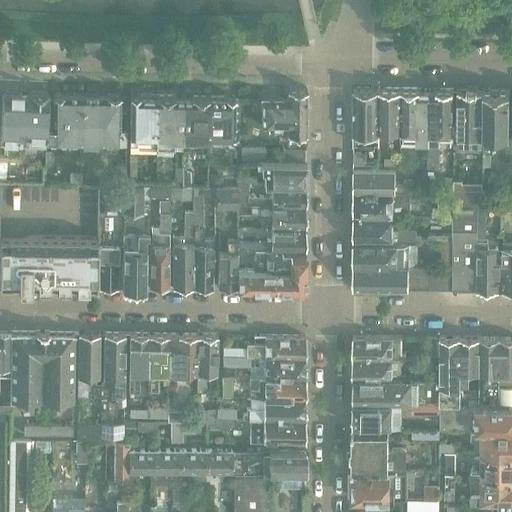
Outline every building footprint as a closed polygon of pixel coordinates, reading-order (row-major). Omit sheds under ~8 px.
[(287,142),(306,142),(306,87),(287,87),(287,98),(261,97),(261,99),(251,99),(251,112),(261,112),(260,124),(287,124),(287,142)] [(379,142),(379,133),(379,89),(353,88),(353,141),(379,142)] [(402,89),(379,89),(379,133),(402,133),(402,89)] [(419,89),(402,89),(402,133),(402,141),(429,141),(430,90),(419,90),(419,89)] [(453,133),(453,90),(435,89),(435,90),(430,90),(429,141),(429,164),(440,164),(440,133),(453,133)] [(482,165),(482,90),(457,90),(457,137),(471,137),(471,145),(477,145),(477,153),(475,153),(475,165),(482,165)] [(509,91),(482,90),(482,165),(492,165),(492,137),(509,138),(509,91)] [(0,138),(23,140),(23,143),(45,145),(45,140),(46,125),(48,92),(28,91),(28,93),(3,91),(1,119),(0,118),(0,138)] [(52,125),(46,125),(45,140),(81,141),(81,95),(63,94),(63,93),(53,93),(52,125)] [(106,95),(81,95),(81,141),(125,141),(126,95),(106,94),(106,95)] [(129,145),(155,145),(156,96),(139,96),(139,95),(129,95),(129,145)] [(181,148),(182,97),(175,96),(156,96),(155,145),(155,147),(172,148),(181,148)] [(208,138),(208,97),(208,96),(191,96),(191,97),(182,97),(181,148),(208,148),(208,138)] [(226,97),(208,97),(208,138),(238,138),(238,97),(226,97)] [(306,149),(284,149),(284,162),(306,162),(306,149)] [(353,162),(365,162),(365,153),(353,153),(353,162)] [(261,171),(264,171),(273,171),(273,182),(305,182),(306,162),(284,162),(257,161),(257,166),(261,166),(261,171)] [(181,180),(180,185),(191,185),(191,170),(181,164),(181,165),(181,180)] [(353,193),(410,193),(417,193),(417,189),(410,189),(410,181),(404,181),(404,184),(397,184),(397,170),(353,170),(353,193)] [(97,237),(97,238),(97,285),(122,285),(122,185),(98,184),(97,237)] [(122,185),(122,285),(122,286),(145,286),(145,241),(147,241),(147,185),(122,185)] [(147,185),(147,196),(169,196),(169,185),(147,185)] [(169,185),(169,196),(194,196),(194,185),(191,185),(180,185),(169,185)] [(194,185),(194,212),(193,286),(213,287),(213,240),(202,240),(203,185),(194,185)] [(238,206),(238,185),(215,185),(215,206),(238,206)] [(262,205),(305,205),(305,186),(273,186),(273,197),(262,197),(262,205)] [(453,266),(453,277),(453,289),(477,290),(478,240),(484,240),(484,196),(482,196),(482,189),(453,189),(453,216),(453,234),(453,240),(453,266)] [(511,189),(502,189),(502,199),(511,198),(511,189)] [(410,193),(353,193),(353,214),(401,214),(402,203),(410,204),(410,193)] [(453,193),(442,193),(442,216),(453,216),(453,193)] [(305,205),(262,205),(256,205),(256,214),(272,214),(272,225),(305,226),(305,205)] [(173,234),(173,286),(193,286),(194,212),(184,212),(184,234),(173,234)] [(149,245),(149,285),(149,286),(169,286),(169,214),(160,214),(160,228),(151,228),(151,245),(149,245)] [(443,240),(453,240),(453,234),(415,234),(415,229),(393,229),(393,218),(353,218),(353,240),(443,240)] [(237,249),(255,249),(305,250),(305,230),(271,229),(271,241),(237,241),(237,249)] [(0,236),(0,283),(97,285),(97,238),(97,237),(0,236)] [(237,287),(237,269),(237,249),(237,241),(237,236),(234,236),(233,241),(228,241),(228,252),(218,252),(218,287),(237,287)] [(501,290),(511,290),(511,239),(503,240),(503,248),(501,248),(501,290)] [(453,266),(453,240),(443,240),(443,266),(453,266)] [(487,240),(484,240),(478,240),(477,290),(499,290),(499,248),(487,248),(487,240)] [(353,243),(353,265),(409,266),(409,244),(353,243)] [(237,269),(237,287),(301,287),(305,283),(305,250),(255,249),(255,269),(237,269)] [(409,266),(353,265),(353,288),(409,289),(409,266)] [(420,266),(409,266),(409,289),(420,289),(420,266)] [(431,266),(420,266),(420,289),(431,289),(431,266)] [(442,266),(431,266),(431,289),(442,289),(442,266)] [(442,289),(453,289),(453,277),(453,266),(442,266),(442,289)] [(10,332),(0,331),(0,374),(9,374),(10,332)] [(73,400),(73,333),(48,332),(48,331),(35,331),(35,332),(10,332),(9,374),(9,399),(73,400)] [(99,378),(100,333),(78,333),(77,395),(86,395),(87,377),(99,378)] [(124,403),(125,333),(104,333),(103,378),(114,378),(114,403),(124,403)] [(138,380),(148,380),(148,372),(149,334),(129,333),(129,392),(138,392),(138,380)] [(148,372),(148,380),(148,392),(157,392),(157,380),(169,380),(169,372),(169,334),(149,334),(148,372)] [(169,372),(196,373),(196,372),(196,334),(169,334),(169,372)] [(196,372),(196,373),(196,392),(201,393),(201,388),(206,388),(206,373),(217,373),(218,334),(196,334),(196,372)] [(223,356),(305,356),(305,336),(264,335),(264,343),(246,343),(246,350),(223,350),(223,356)] [(353,336),(352,358),(400,359),(405,359),(405,353),(400,353),(400,337),(353,336)] [(435,337),(427,337),(426,359),(434,359),(435,337)] [(440,337),(440,406),(460,406),(460,385),(461,338),(440,337)] [(481,338),(461,338),(460,385),(468,386),(468,372),(481,372),(481,338)] [(480,402),(511,402),(511,338),(481,338),(481,372),(480,402)] [(305,377),(305,356),(223,356),(224,366),(264,366),(264,377),(305,377)] [(400,359),(352,358),(352,379),(405,380),(405,376),(400,376),(400,359)] [(222,377),(222,398),(232,398),(232,377),(222,377)] [(305,398),(305,377),(264,377),(263,398),(305,398)] [(352,379),(352,403),(401,403),(412,403),(412,380),(405,380),(352,379)] [(242,419),(304,420),(305,398),(263,398),(247,398),(247,415),(242,415),(242,419)] [(401,403),(352,403),(352,425),(391,425),(391,407),(401,408),(401,403)] [(439,404),(429,403),(429,414),(439,414),(439,404)] [(440,430),(472,430),(511,430),(511,406),(460,406),(440,406),(440,430)] [(148,408),(148,411),(148,417),(168,417),(168,410),(168,408),(148,408)] [(220,419),(234,419),(235,419),(235,410),(218,409),(218,419),(220,419)] [(168,421),(171,421),(181,421),(183,421),(183,411),(168,410),(168,417),(168,421)] [(196,421),(198,421),(206,421),(216,421),(216,419),(216,411),(196,410),(196,421)] [(220,419),(218,419),(216,419),(216,421),(206,421),(206,429),(220,429),(220,427),(220,419)] [(304,441),(304,420),(242,419),(242,424),(249,424),(249,441),(304,441)] [(73,424),(26,421),(26,431),(73,433),(73,424)] [(137,421),(138,430),(154,430),(154,421),(137,421)] [(181,438),(181,430),(181,421),(171,421),(171,438),(181,438)] [(183,421),(181,421),(181,430),(198,430),(198,421),(196,421),(183,421)] [(100,442),(114,442),(124,442),(124,425),(101,425),(101,428),(100,442)] [(86,442),(100,442),(101,428),(77,427),(77,442),(86,442)] [(511,453),(511,430),(472,430),(472,453),(481,453),(511,453)] [(351,472),(352,472),(387,472),(388,433),(352,433),(352,435),(352,447),(351,447),(351,457),(352,457),(352,469),(351,469),(351,472)] [(29,511),(30,442),(8,442),(7,511),(29,511)] [(86,442),(77,442),(77,453),(86,453),(86,442)] [(128,472),(128,450),(128,442),(124,442),(114,442),(114,481),(117,481),(128,481),(128,472)] [(181,449),(154,450),(154,480),(170,480),(170,472),(181,472),(181,449)] [(206,449),(181,449),(181,472),(192,472),(192,485),(205,485),(205,472),(206,472),(206,449)] [(231,449),(206,449),(206,472),(231,472),(231,449)] [(252,471),(304,471),(304,449),(256,449),(231,449),(231,472),(252,471)] [(154,480),(154,450),(128,450),(128,472),(149,472),(149,480),(154,480)] [(511,477),(511,453),(481,453),(481,468),(472,468),(472,477),(511,477)] [(396,472),(387,472),(352,472),(351,500),(395,501),(396,472)] [(298,511),(303,511),(302,476),(279,477),(280,488),(296,487),(296,496),(298,496),(298,511)] [(269,511),(270,477),(235,477),(234,511),(269,511)] [(511,501),(511,477),(472,477),(472,501),(511,501)] [(127,511),(128,481),(117,481),(116,511),(127,511)]
